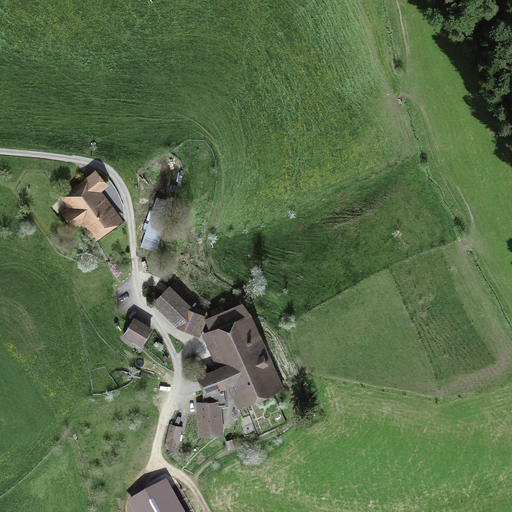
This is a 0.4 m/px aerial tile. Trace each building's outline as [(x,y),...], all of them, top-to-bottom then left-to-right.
[(71,227),(83,218),(94,234),(113,220),(93,193),(104,184),(95,173),(66,195),(72,204),(61,213),(71,227)] [(174,224),(157,217),(145,247),(163,254),(174,224)] [(192,302),(173,284),(154,303),(178,326),(198,334),(204,319),(184,311),(185,309),(192,302)] [(220,433),(218,414),(214,414),(214,407),(226,406),(224,388),(234,384),(241,400),(279,383),(251,320),(243,312),(240,304),(206,319),(226,365),(198,377),(206,394),(207,394),(207,403),(197,404),(200,434),(220,433)] [(123,334),(141,345),(150,330),(132,320),(123,334)] [(169,426),(165,446),(175,449),(180,428),(169,426)] [(166,481),(128,503),(133,511),(193,511),(178,484),(170,488),(166,481)]
